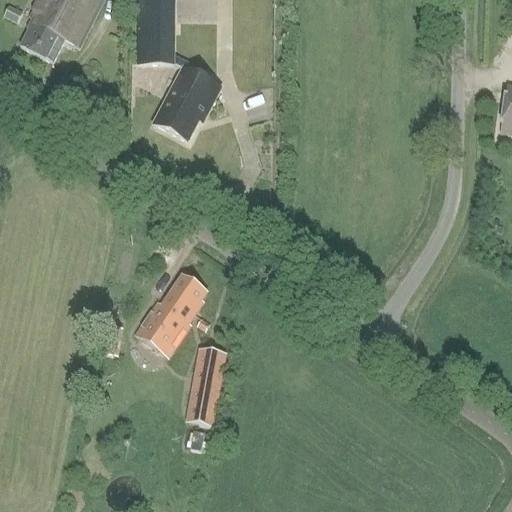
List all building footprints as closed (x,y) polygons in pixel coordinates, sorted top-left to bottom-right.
[(76,50),(101,0),(100,0),(38,0),(29,19),(34,21),(29,32),(30,33),(22,49),(52,64),(62,43),(76,50)] [(137,0),(137,68),(175,69),(175,0),(137,0)] [(14,26),(23,30),(27,21),(18,17),(14,26)] [(203,125),(221,90),(183,70),(153,126),(188,144),(199,123),(203,125)] [(511,89),(507,89),(500,137),(511,138),(511,89)] [(200,303),(207,293),(183,278),(163,308),(159,305),(140,332),(174,354),(192,327),(189,326),(203,305),(200,303)] [(202,322),(197,330),(206,336),(211,328),(202,322)] [(201,354),(191,409),(203,411),(200,429),(212,431),(226,358),(201,354)] [(193,435),(190,454),(201,456),(204,437),(193,435)]
